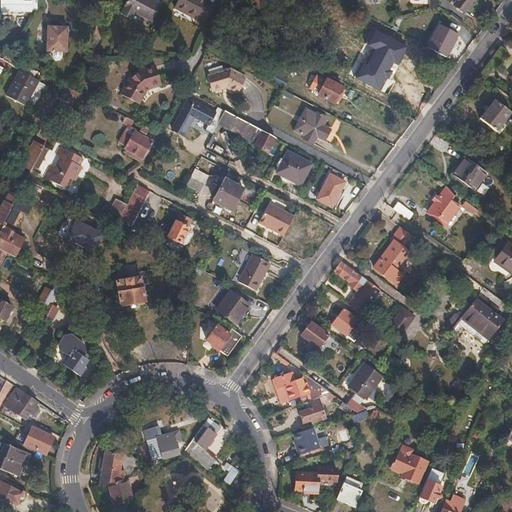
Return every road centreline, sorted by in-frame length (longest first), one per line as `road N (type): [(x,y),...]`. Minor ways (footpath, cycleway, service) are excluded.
road 1 (residential): [(318,272),(511,12)]
road 2 (residential): [(136,178),(318,272)]
road 3 (residential): [(221,401),(318,272)]
road 4 (residential): [(221,401),(195,388),(137,389),(90,424)]
